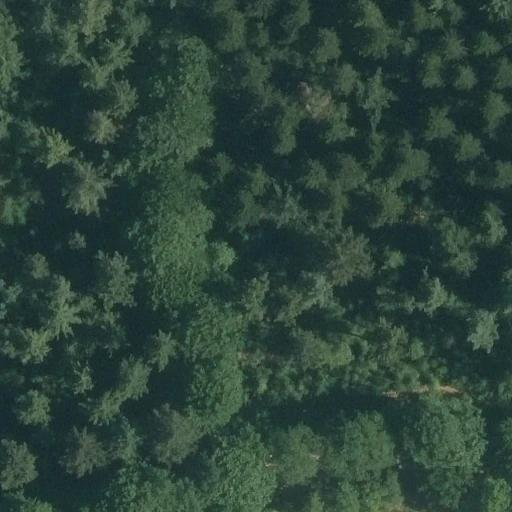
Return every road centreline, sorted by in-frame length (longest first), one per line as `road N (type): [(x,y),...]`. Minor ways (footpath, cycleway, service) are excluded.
road 1 (track): [(188,0),(195,407)]
road 2 (track): [(511,467),(383,464),(181,511)]
